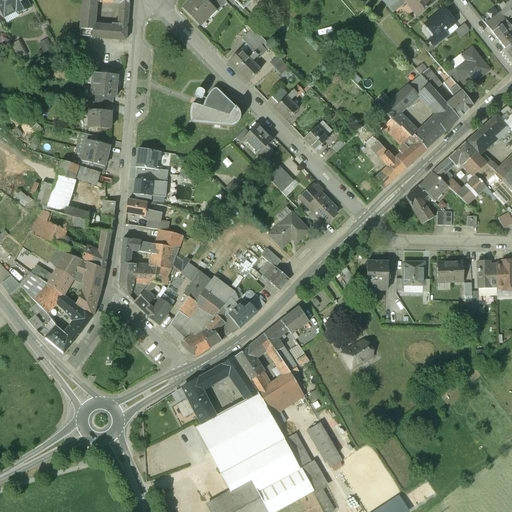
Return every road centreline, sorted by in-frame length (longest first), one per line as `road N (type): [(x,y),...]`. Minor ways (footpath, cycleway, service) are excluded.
road 1 (residential): [(113,302),(135,22),(154,1)]
road 2 (residential): [(365,220),(154,1)]
road 3 (secondary): [(186,373),(240,340),(365,220)]
road 4 (secondary): [(365,220),(511,86)]
road 5 (residential): [(511,244),(393,241),(365,220)]
